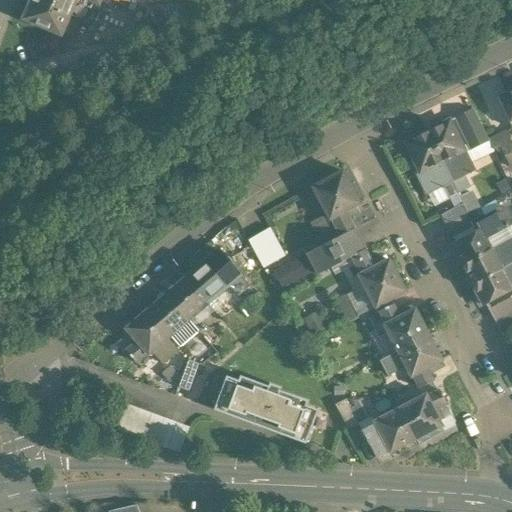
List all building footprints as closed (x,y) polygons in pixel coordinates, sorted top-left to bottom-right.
[(69,16),(32,0),(23,20),(60,36),(69,16)] [(32,0),(69,16),(75,0),(32,0)] [(511,92),(497,100),(511,130),(511,129),(511,92)] [(472,110),(453,120),(469,151),(488,142),(472,110)] [(448,122),(426,133),(441,162),(462,151),(456,140),(458,139),(453,128),(451,129),(448,122)] [(426,133),(405,144),(408,150),(406,151),(412,162),(413,161),(419,172),(419,173),(432,166),(442,186),(451,182),(441,162),(426,133)] [(511,146),(509,141),(499,146),(509,167),(511,166),(511,146)] [(462,151),(441,162),(451,182),(456,194),(469,188),(464,177),(473,172),(463,151),(462,151)] [(432,166),(419,173),(419,172),(416,173),(427,194),(442,186),(432,166)] [(341,174),(311,190),(327,220),(328,221),(329,220),(343,213),(346,218),(356,213),(353,207),(358,205),(341,174)] [(451,182),(442,186),(448,198),(456,194),(451,182)] [(461,204),(438,217),(445,229),(465,218),(468,216),(461,204)] [(506,230),(485,241),(490,251),(511,240),(511,239),(511,221),(506,210),(498,214),(506,230)] [(346,218),(343,213),(329,220),(339,238),(353,231),(346,218)] [(479,231),(450,246),(461,267),(490,251),(485,241),(506,230),(498,214),(476,226),(479,231)] [(465,218),(445,229),(451,240),(472,229),(465,218)] [(329,220),(328,221),(327,220),(314,227),(324,246),(339,238),(329,220)] [(269,230),(248,241),(257,258),(278,247),(269,230)] [(324,246),(307,255),(318,274),(317,274),(318,276),(363,252),(353,231),(339,238),(324,246)] [(490,251),(461,267),(472,287),(501,271),(497,263),(490,251)] [(511,254),(497,263),(501,271),(511,264),(511,254)] [(366,257),(352,264),(353,266),(359,276),(373,269),(370,263),(366,257)] [(380,258),(370,263),(373,269),(359,276),(357,277),(374,309),(404,293),(387,261),(383,264),(380,258)] [(207,261),(186,279),(208,305),(218,296),(229,287),(228,285),(218,273),(222,269),(215,261),(210,264),(207,261)] [(299,261),(268,278),(278,297),(309,281),(299,261)] [(222,269),(218,273),(228,285),(239,276),(228,264),(222,269)] [(511,264),(501,271),(509,287),(511,285),(511,264)] [(346,283),(357,277),(359,276),(353,266),(340,272),(346,283)] [(501,271),(472,287),(480,303),(482,307),(511,292),(509,287),(501,271)] [(247,285),(239,276),(228,285),(229,287),(235,295),(247,285)] [(186,279),(167,295),(189,321),(208,305),(186,279)] [(167,295),(147,312),(170,337),(176,332),(189,321),(167,295)] [(264,305),(256,296),(250,301),(258,310),(264,305)] [(511,303),(510,300),(489,311),(501,333),(511,327),(511,303)] [(358,318),(353,307),(346,311),(351,321),(358,318)] [(392,307),(378,314),(382,322),(384,326),(398,319),(396,314),(392,307)] [(406,308),(396,314),(398,319),(384,326),(383,327),(384,329),(396,353),(426,337),(412,311),(409,313),(406,308)] [(147,312),(125,331),(128,334),(124,337),(131,346),(135,343),(145,355),(147,356),(159,346),(170,337),(147,312)] [(189,321),(176,332),(186,343),(199,332),(189,321)] [(382,322),(371,328),(375,334),(384,329),(383,327),(384,326),(382,322)] [(426,337),(396,353),(403,367),(410,378),(411,377),(425,370),(428,375),(438,369),(436,364),(439,362),(426,337)] [(131,346),(125,351),(135,363),(142,357),(145,355),(135,343),(131,346)] [(209,343),(189,358),(198,368),(218,353),(209,343)] [(145,355),(142,357),(153,371),(169,358),(159,346),(147,356),(145,355)] [(396,353),(379,362),(386,376),(403,367),(396,353)] [(425,370),(411,377),(418,390),(432,382),(428,375),(425,370)] [(227,378),(214,410),(305,444),(317,412),(305,408),(307,404),(279,393),(280,390),(268,385),(266,388),(240,378),(238,383),(227,378)] [(437,392),(425,399),(432,412),(437,409),(444,406),(437,392)] [(424,397),(399,410),(414,440),(439,426),(437,422),(442,420),(437,409),(432,412),(425,399),(424,397)] [(346,399),(335,405),(348,430),(359,424),(346,399)] [(116,432),(180,455),(189,430),(125,406),(116,432)] [(399,410),(373,424),(374,426),(381,439),(376,442),(381,452),(386,449),(388,453),(414,440),(399,410)] [(374,426),(362,432),(369,445),(376,442),(381,439),(374,426)] [(381,452),(376,442),(369,445),(376,460),(388,453),(386,449),(381,452)]
